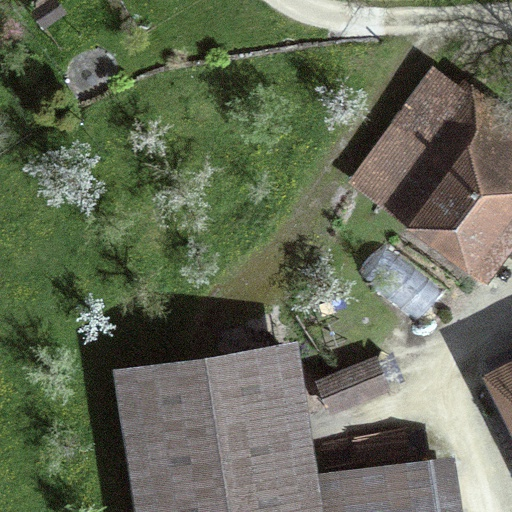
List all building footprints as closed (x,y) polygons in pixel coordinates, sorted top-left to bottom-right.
[(480,294),(511,250),(511,140),(434,83),(349,199),(480,294)] [(370,356),(321,377),(334,407),(383,386),(370,356)] [(297,362),(113,388),(135,511),(315,511),(316,491),(297,362)] [(511,380),(486,393),(511,444),(511,380)] [(437,511),(432,465),(339,477),(343,511),(437,511)]
